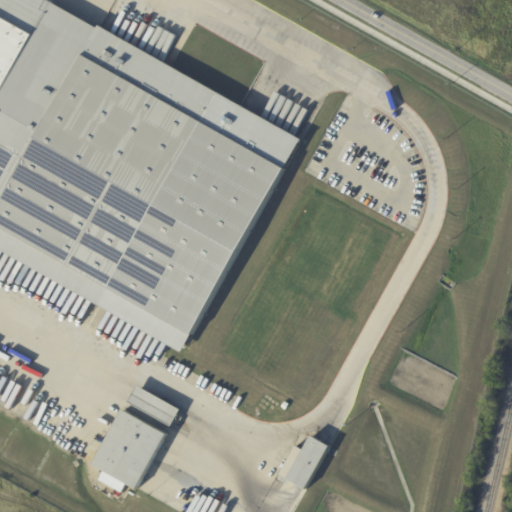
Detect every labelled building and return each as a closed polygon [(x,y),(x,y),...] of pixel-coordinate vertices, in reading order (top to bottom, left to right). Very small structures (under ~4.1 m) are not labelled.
[(52,0),(102,28),(103,26),(307,140),(187,354),(0,249),(0,0),(52,0)] [(141,387),(185,411),(175,428),(131,404),(141,387)] [(287,410),(284,408),(287,402),(292,405),(289,411),(287,410)] [(171,435),(140,491),(129,485),(124,494),(101,481),(106,472),(96,466),(126,411),(171,435)] [(333,447),(335,448),(310,493),(290,481),(315,437),(333,447)]
